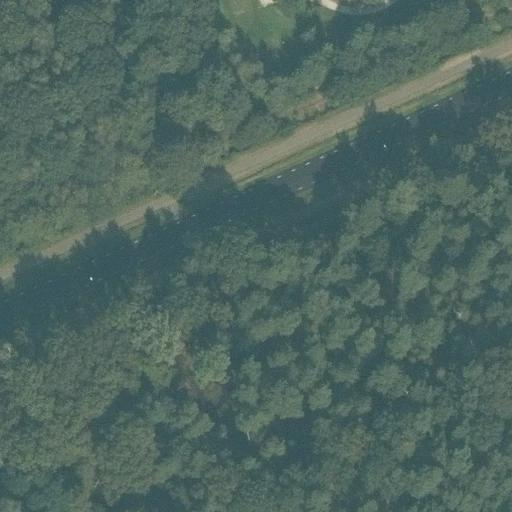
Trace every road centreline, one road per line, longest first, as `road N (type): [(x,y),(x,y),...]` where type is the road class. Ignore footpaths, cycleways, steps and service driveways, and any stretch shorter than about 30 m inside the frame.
road 1 (tertiary): [(0,318),(511,84)]
road 2 (track): [(511,384),(312,468),(230,511)]
road 3 (track): [(150,511),(0,417)]
